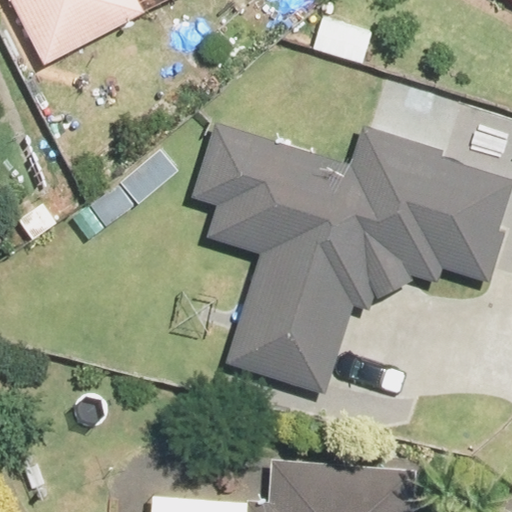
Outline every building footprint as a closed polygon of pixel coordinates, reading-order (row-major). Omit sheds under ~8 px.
[(22,0),(55,61),(154,10),(148,0),(22,0)] [(292,0),(276,0),(252,23),(273,45),(305,14),(292,0)] [(380,32),(329,18),(321,48),(372,62),(380,32)] [(363,163),(225,121),(205,193),(231,200),(221,235),(271,251),(238,360),(335,390),(363,303),(380,308),(427,278),(449,280),(452,265),(501,279),(511,240),(511,230),(510,230),(511,221),(511,172),(374,125),(363,163)] [(164,511),(423,511),(426,469),(283,459),(280,502),(166,494),(164,511)]
